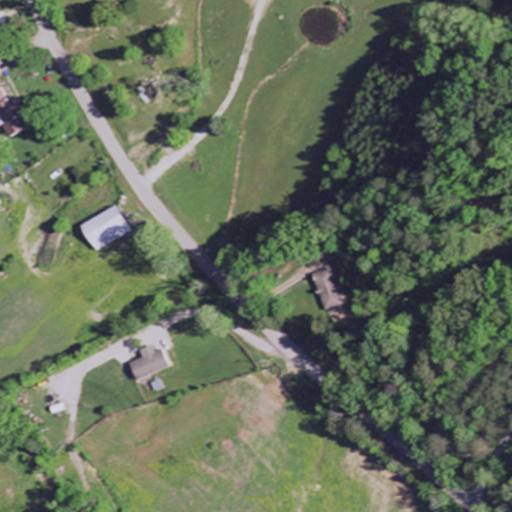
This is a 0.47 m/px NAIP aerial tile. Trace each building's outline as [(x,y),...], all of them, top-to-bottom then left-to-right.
[(0,34),(15,22),(7,13),(0,18),(0,34)] [(17,105),(10,90),(0,94),(0,112),(1,116),(0,116),(0,123),(3,131),(14,126),(20,140),(38,132),(26,102),(17,105)] [(90,227),(105,252),(139,232),(124,207),(90,227)] [(316,276),(328,312),(349,305),(336,269),(316,276)] [(133,381),(166,369),(160,350),(152,353),(150,346),(137,351),(140,360),(127,364),(133,381)]
